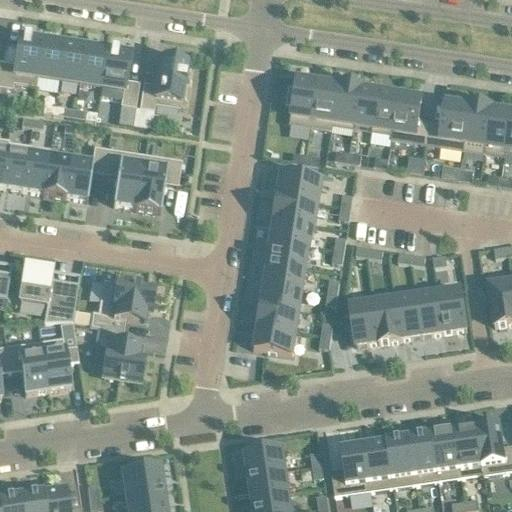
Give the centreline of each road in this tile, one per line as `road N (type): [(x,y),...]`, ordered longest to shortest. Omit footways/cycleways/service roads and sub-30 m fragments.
road 1 (residential): [(200,422),(511,376)]
road 2 (residential): [(261,29),(511,68)]
road 3 (residential): [(261,29),(223,275)]
road 4 (residential): [(0,241),(223,275)]
road 5 (residential): [(0,451),(200,422)]
road 6 (residential): [(69,0),(261,29)]
road 7 (residential): [(511,23),(358,0)]
road 8 (residential): [(223,275),(200,422)]
